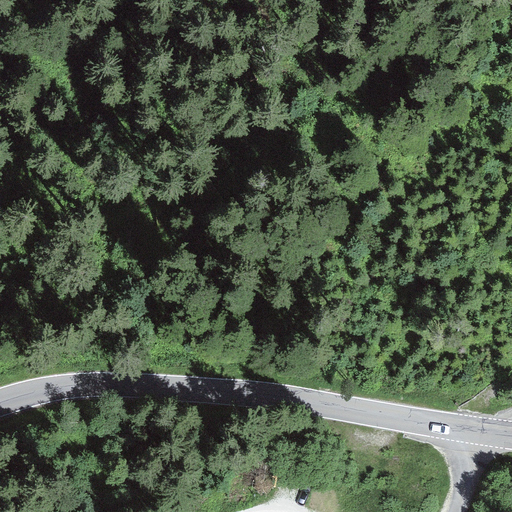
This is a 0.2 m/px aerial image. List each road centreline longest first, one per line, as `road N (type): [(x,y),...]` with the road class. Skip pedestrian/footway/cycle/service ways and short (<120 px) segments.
road 1 (tertiary): [(511,434),(207,385),(51,385),(0,400)]
road 2 (track): [(459,511),(482,430),(511,409)]
